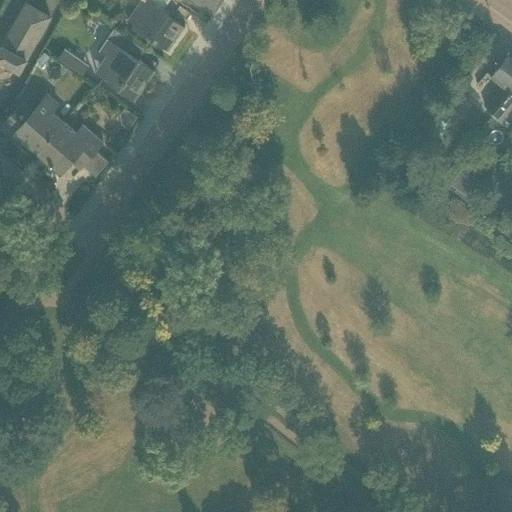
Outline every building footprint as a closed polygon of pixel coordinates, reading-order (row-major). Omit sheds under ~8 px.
[(0,19),(7,23),(15,5),(5,0),(0,11),(0,19)] [(190,0),(212,15),(222,0),(190,0)] [(150,38),(152,39),(168,50),(185,26),(167,15),(169,12),(153,1),(137,25),(140,27),(138,30),(147,36),(149,34),(152,36),(150,38)] [(26,3),(22,10),(0,48),(0,59),(19,70),(50,16),(26,3)] [(145,49),(128,38),(114,28),(98,50),(106,55),(95,70),(119,86),(118,89),(134,100),(155,70),(138,59),(145,49)] [(65,48),(59,57),(75,68),(81,59),(65,48)] [(492,112),(511,88),(511,51),(510,50),(490,76),(501,85),(484,106),(492,112)] [(511,88),(492,112),(481,126),(490,133),(501,120),(511,105),(511,88)] [(439,116),(434,123),(435,124),(447,133),(470,101),(463,96),(457,91),(439,116)] [(4,123),(0,127),(21,146),(25,141),(37,151),(63,121),(52,111),(58,104),(48,95),(32,112),(21,103),(4,123)] [(63,121),(37,151),(60,171),(71,158),(80,166),(84,162),(102,141),(87,128),(82,125),(76,132),(63,121)]
